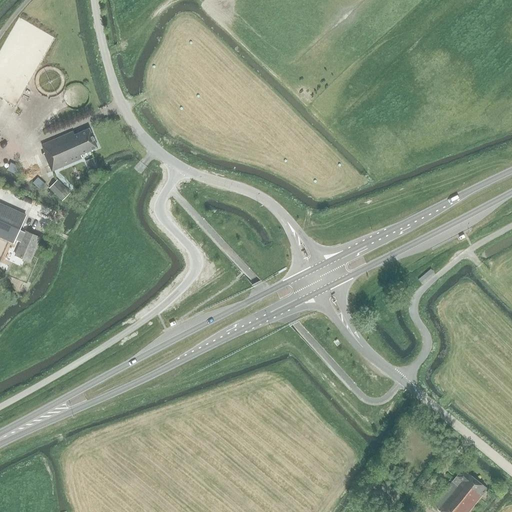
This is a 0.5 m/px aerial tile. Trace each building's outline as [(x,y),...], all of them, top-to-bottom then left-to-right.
[(97,148),(89,129),(74,135),(73,131),(41,145),(45,153),(43,153),(51,172),(82,158),(81,155),(97,148)] [(7,170),(18,175),(20,169),(10,164),(7,170)] [(45,187),(36,179),(31,184),(39,193),(45,187)] [(61,200),(68,194),(56,182),(49,188),(61,200)] [(0,204),(0,236),(13,243),(25,215),(0,204)] [(40,237),(25,231),(15,255),(29,261),(40,237)] [(468,511),(487,489),(465,472),(462,469),(434,504),(443,511),(442,511),(468,511)]
